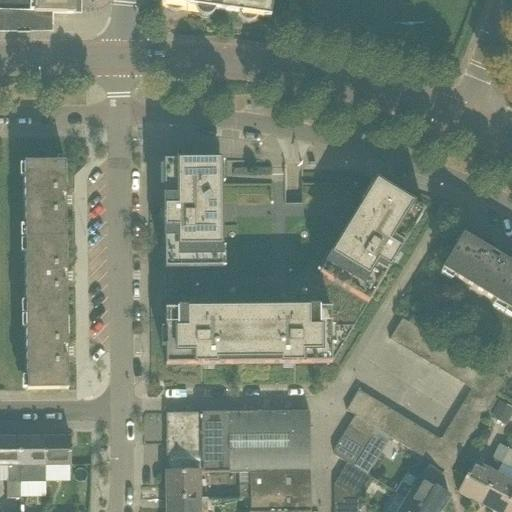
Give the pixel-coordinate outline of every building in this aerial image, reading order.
[(0,0),(0,12),(14,13),(75,15),(75,0),(0,0)] [(161,0),(161,4),(270,19),(272,0),(161,0)] [(212,162),(212,160),(177,160),(177,163),(163,163),(164,271),(226,270),(226,248),(221,249),(220,185),(220,184),(220,162),(212,162)] [(25,240),(66,240),(65,164),(24,164),(25,240)] [(376,183),(375,184),(331,257),(326,254),(315,273),(368,305),(424,212),(376,183)] [(458,243),(441,271),(506,310),(511,300),(511,265),(463,236),(462,237),(460,236),(456,242),(458,243)] [(67,315),(66,240),(25,240),(26,316),(67,315)] [(331,365),(331,345),(325,345),(325,328),(331,328),(330,309),(267,310),(248,310),(248,366),(331,365)] [(171,330),(171,347),(165,347),(166,367),(248,366),(248,310),(228,310),(165,311),(165,330),(171,330)] [(26,316),(27,392),(68,391),(67,315),(26,316)] [(389,340),(400,347),(412,326),(402,320),(389,340)] [(400,347),(410,353),(422,332),(412,326),(400,347)] [(410,353),(420,359),(433,339),(422,332),(410,353)] [(420,359),(430,365),(443,345),(433,339),(420,359)] [(430,365),(440,372),(453,351),(443,345),(430,365)] [(440,372),(450,378),(463,357),(453,351),(440,372)] [(450,378),(461,384),(473,364),(463,357),(450,378)] [(504,382),(473,364),(461,384),(471,390),(504,382)] [(471,390),(465,401),(485,413),(504,382),(471,390)] [(346,412),(354,417),(356,418),(369,397),(358,391),(346,412)] [(366,424),(379,404),(369,397),(356,418),(366,424)] [(485,413),(465,401),(458,411),(479,423),(485,413)] [(377,430),(389,410),(379,404),(366,424),(376,430),(377,430)] [(511,409),(498,404),(491,420),(507,427),(511,414),(511,409)] [(387,436),(399,416),(389,410),(377,430),(387,436)] [(458,411),(452,421),(473,433),(479,423),(458,411)] [(198,475),(250,475),(250,474),(310,473),(309,413),(166,415),(167,474),(198,474),(198,475)] [(390,439),(397,443),(409,422),(399,416),(387,436),(390,439)] [(366,424),(356,418),(354,417),(347,428),(369,441),(376,430),(366,424)] [(452,421),(446,431),(467,443),(473,433),(452,421)] [(407,449),(420,428),(409,422),(397,443),(407,449)] [(347,428),(341,438),(363,451),(369,441),(347,428)] [(417,455),(430,435),(420,428),(407,449),(417,455)] [(369,441),(363,451),(357,461),(335,449),(334,451),(334,457),(347,465),(367,477),(368,476),(390,439),(387,436),(377,430),(376,430),(369,441)] [(467,443),(446,431),(440,441),(448,474),(467,443)] [(448,474),(440,441),(430,435),(417,455),(448,474)] [(363,451),(341,438),(335,449),(357,461),(363,451)] [(20,439),(0,439),(0,482),(7,483),(7,500),(20,500),(20,483),(20,439)] [(46,483),(46,467),(45,439),(20,439),(20,483),(46,483)] [(46,467),(71,466),(71,439),(45,439),(46,467)] [(492,460),(502,465),(510,451),(500,445),(492,460)] [(511,452),(510,451),(502,465),(511,469),(511,452)] [(481,506),(497,476),(463,458),(454,473),(465,479),(457,494),(481,506)] [(422,463),(415,475),(409,471),(396,494),(425,511),(439,511),(449,496),(436,488),(443,475),(422,463)] [(334,486),(360,502),(374,480),(368,476),(367,477),(347,465),(334,486)] [(511,469),(502,465),(497,476),(481,506),(492,511),(506,511),(511,501),(511,469)] [(310,511),(310,473),(250,474),(250,475),(250,488),(251,500),(250,511),(310,511)] [(199,500),(198,475),(198,474),(167,474),(167,501),(199,500)] [(334,486),(334,506),(358,505),(360,502),(334,486)] [(251,500),(250,488),(239,488),(239,501),(251,500)] [(384,511),(425,511),(396,494),(384,511)] [(199,500),(167,501),(167,511),(200,511),(207,511),(207,500),(199,500)]
